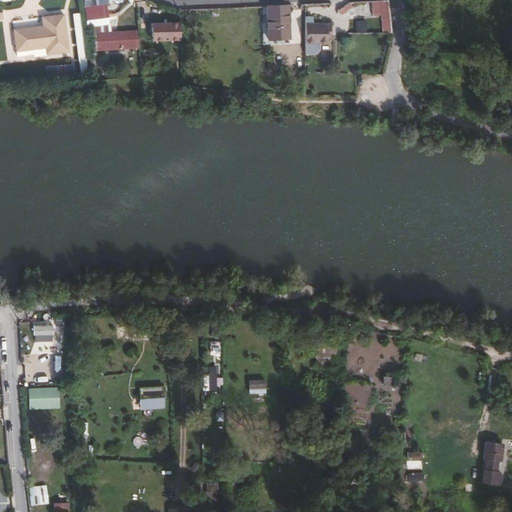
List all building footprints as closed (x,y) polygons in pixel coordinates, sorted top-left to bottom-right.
[(107,20),(105,1),(84,3),(85,22),(107,20)] [(382,18),(382,36),(389,35),(388,2),(371,3),(372,18),(382,18)] [(287,36),(287,3),(266,4),(266,37),(287,36)] [(66,51),(62,13),(40,16),(41,24),(41,28),(38,29),(38,25),(12,28),(14,49),(44,46),(44,53),(66,51)] [(313,14),(304,14),(304,41),(325,42),(325,39),(325,32),(328,32),(329,24),(313,23),(313,14)] [(151,19),(152,38),(181,36),(179,17),(151,19)] [(135,43),(135,28),(93,30),(93,46),(135,43)] [(73,64),(50,66),(51,78),(74,76),(73,64)] [(33,340),(51,341),(52,326),(34,325),(33,340)] [(247,394),(265,393),(264,379),(247,380),(247,394)] [(28,409),(59,408),(58,387),(27,388),(28,409)] [(138,388),(139,409),(164,408),(163,387),(138,388)] [(498,456),(500,441),(484,439),(482,454),(498,456)] [(221,481),(205,481),(205,496),(220,497),(221,481)] [(61,511),(60,503),(46,505),(46,511),(61,511)]
